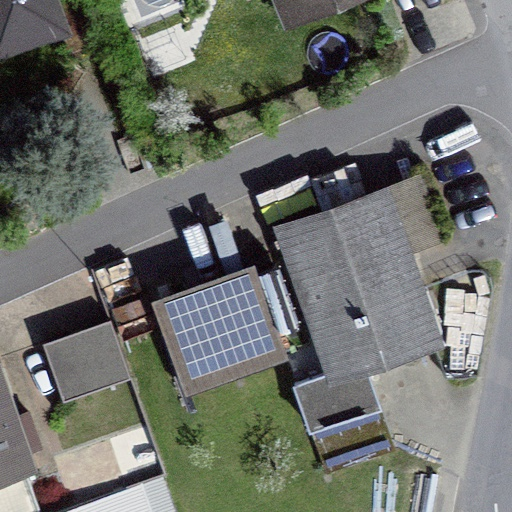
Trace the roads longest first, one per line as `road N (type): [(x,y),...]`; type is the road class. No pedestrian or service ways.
road 1 (residential): [(0,278),(511,51)]
road 2 (residential): [(503,511),(501,435),(511,373)]
